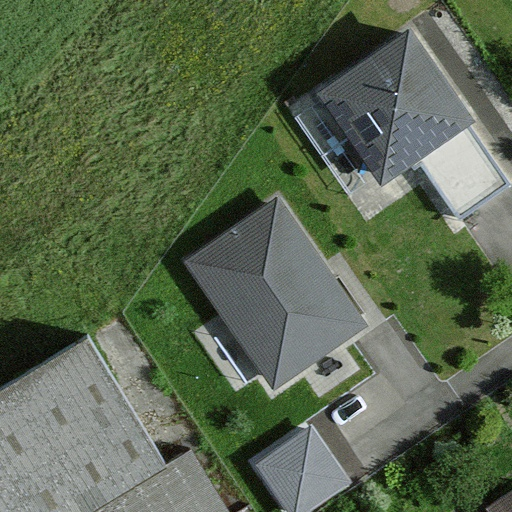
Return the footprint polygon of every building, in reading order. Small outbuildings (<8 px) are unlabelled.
[(408,33),(324,91),(382,174),(414,152),(460,218),(511,182),(408,33)] [(366,328),(282,200),(189,264),(277,392),(366,328)] [(80,334),(0,383),(0,511),(224,511),(228,510),(189,446),(160,463),(80,334)] [(296,511),(344,478),(310,430),(261,465),(294,511),(296,511)] [(499,511),(511,511),(511,494),(496,506),(499,511)]
